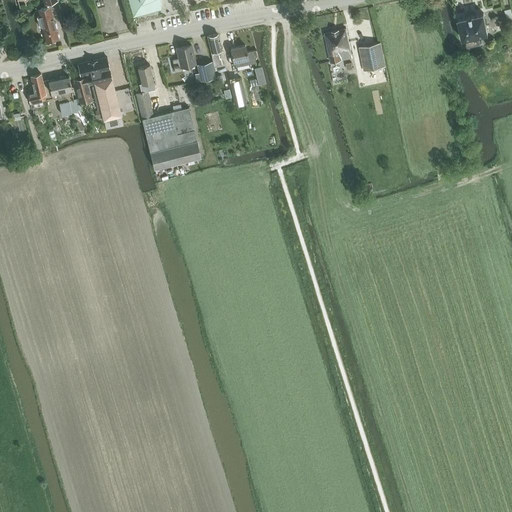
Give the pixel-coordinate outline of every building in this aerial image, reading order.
[(129,0),(134,16),(161,9),(160,0),(129,0)] [(40,16),(37,17),(40,27),(42,26),(46,42),(59,39),(51,6),(41,8),(38,9),(40,16)] [(479,36),(488,34),(484,13),(458,19),(463,39),(466,39),(467,48),(481,45),(479,36)] [(325,33),(330,56),(331,62),(353,58),(346,28),(325,33)] [(226,65),(219,33),(208,36),(212,53),(211,53),(214,68),(226,65)] [(364,71),(386,66),(385,62),(381,42),(359,47),(364,71)] [(192,45),(177,48),(179,58),(173,60),(175,72),(182,70),(182,67),(196,64),(192,45)] [(246,45),(231,48),(236,67),(256,63),(254,51),(247,52),(246,45)] [(117,117),(122,116),(107,57),(78,64),(81,77),(86,76),(88,85),(95,83),(96,85),(93,86),(98,110),(101,109),(103,114),(103,117),(104,120),(109,119),(110,125),(118,123),(117,117)] [(212,61),(197,64),(201,80),(215,77),(212,61)] [(140,85),(142,92),(136,94),(154,169),(202,157),(190,107),(182,109),(174,111),(155,116),(149,91),(156,89),(150,65),(138,67),(142,84),(140,85)] [(46,99),(45,94),(46,94),(41,73),(31,76),(34,93),(28,94),(30,103),(31,103),(32,108),(34,107),(36,108),(38,107),(40,106),(46,105),(46,99)] [(53,100),(58,99),(62,114),(74,112),(82,118),(87,129),(91,127),(83,107),(78,105),(77,99),(74,100),(72,90),(73,90),(70,76),(49,81),(53,100)] [(81,103),(93,100),(88,85),(86,76),(81,77),(74,79),(81,103)] [(246,98),(241,78),(233,80),(238,100),(246,98)] [(418,159),(412,160),(415,171),(421,170),(418,159)]
